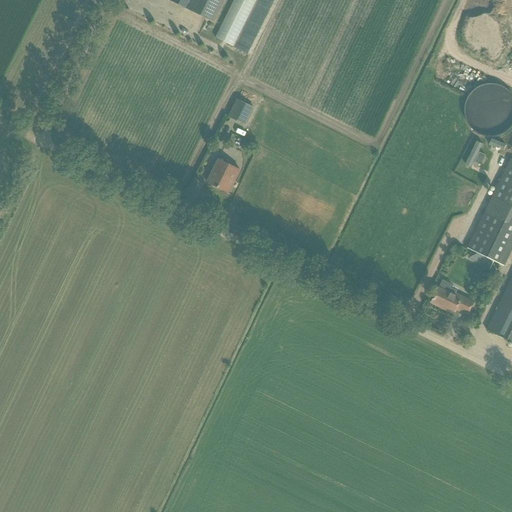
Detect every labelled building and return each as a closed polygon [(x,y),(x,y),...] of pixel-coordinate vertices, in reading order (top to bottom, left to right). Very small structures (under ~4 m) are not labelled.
[(60,31),(66,0),(41,0),(41,6),(47,8),(45,18),(44,18),(42,28),(60,31)] [(170,0),(170,1),(214,23),(225,0),(170,0)] [(243,50),(263,0),(240,0),(224,42),(243,50)] [(0,76),(11,58),(16,53),(22,53),(22,58),(25,62),(29,58),(30,58),(32,55),(37,59),(34,62),(41,62),(45,56),(45,43),(26,42),(25,42),(17,50),(21,43),(21,36),(21,37),(19,34),(19,28),(13,22),(13,27),(2,27),(2,35),(0,35),(0,76)] [(483,139),(511,135),(511,91),(503,93),(502,88),(473,91),(477,124),(482,123),(483,139)] [(228,117),(246,126),(254,108),(237,99),(228,117)] [(229,193),(233,184),(240,170),(218,159),(211,173),(207,182),(229,193)] [(492,197),(467,248),(483,256),(490,259),(494,261),(504,266),(511,249),(511,159),(492,197)] [(483,256),(479,264),(490,269),(494,261),(490,259),(483,256)] [(511,342),(511,278),(486,330),(511,342)] [(448,292),(451,284),(442,280),(431,303),(454,314),(456,310),(467,315),(474,302),(462,296),(461,299),(448,292)]
